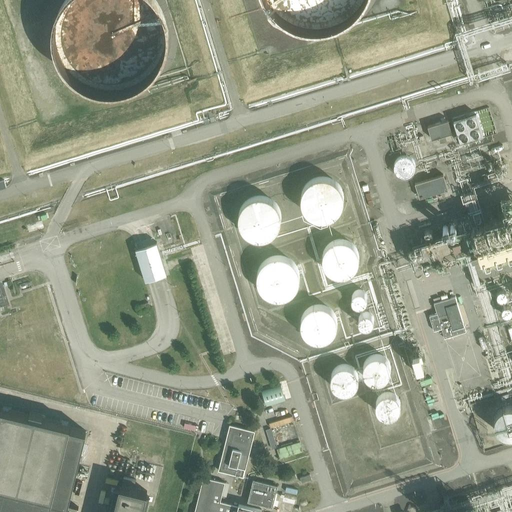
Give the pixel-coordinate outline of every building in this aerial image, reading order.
[(170,39),(170,33),(170,28),(169,22),(168,17),(166,11),(164,6),(161,2),(160,0),(65,0),(64,3),(61,8),(59,13),(57,18),(56,24),(55,29),(55,35),(56,40),(57,46),(58,51),(61,56),(63,61),(66,66),(70,70),(73,74),(78,78),(82,81),(87,84),(92,86),(97,88),(103,89),(108,90),(114,90),(119,90),(125,89),(130,87),(135,85),(140,83),(145,80),(150,77),(154,73),(157,69),(161,64),(164,60),(166,55),(168,49),(169,44),(170,39)] [(269,0),(270,1),(274,6),(278,10),(282,14),(286,17),(291,20),(296,22),(302,24),(307,26),(313,26),(318,27),(324,26),(330,25),(335,24),(340,22),(345,20),(350,17),(355,13),(359,9),(363,5),(366,1),(366,0),(269,0)] [(475,108),(451,116),(461,148),(485,140),(475,108)] [(447,120),(427,126),(431,139),(437,137),(439,143),(446,141),(444,135),(451,133),(447,120)] [(414,165),(413,161),(411,158),(410,156),(408,155),(404,154),(402,154),(400,155),(398,156),(396,157),(395,159),(394,161),(393,162),(393,165),(394,169),(396,172),(399,174),(401,175),(403,175),(407,175),(409,174),(411,173),(413,169),(414,168),(414,165)] [(443,175),(414,184),(419,198),(447,189),(443,175)] [(346,208),(347,204),(346,200),(345,197),(343,193),(341,190),(338,188),(335,186),(331,185),(327,185),(324,185),(320,186),(317,187),(314,190),(311,192),(309,196),(308,199),(307,203),(307,207),(308,210),(310,214),(312,217),(314,219),(317,222),(321,223),(325,224),(328,224),(332,223),(336,222),(339,220),(342,218),(344,215),(345,211),(346,208)] [(280,227),(281,223),(281,220),(280,216),(278,213),(276,210),(273,207),(270,205),(266,204),(262,204),(259,204),(255,204),(251,206),(248,208),(246,211),(244,214),(242,217),(241,221),(241,225),(242,228),(243,232),(245,235),(248,238),(251,240),(254,242),(258,243),(262,243),(265,242),(269,241),(272,239),(275,237),(278,234),(279,231),(280,227)] [(462,242),(467,260),(509,248),(499,213),(424,236),(429,252),(462,242)] [(363,263),(364,260),(363,256),(362,252),(360,249),(358,246),(355,244),(352,242),(348,241),(344,240),(341,241),(337,242),(334,243),(331,245),(328,248),(326,251),(325,255),(324,259),(324,262),(325,266),(327,270),(329,273),(331,275),(334,277),(338,279),(342,280),(345,280),(349,279),(353,278),(356,276),(359,273),(361,270),(362,267),(363,263)] [(135,249),(145,281),(156,277),(167,274),(156,242),(146,246),(135,249)] [(298,279),(298,275),(297,271),(296,267),(294,264),(291,261),(288,259),(285,257),(281,256),(277,255),(273,256),(269,257),(265,259),(262,261),(260,264),(258,268),(257,272),(256,276),(256,279),(257,283),(259,287),(261,290),(264,293),(267,295),(271,296),(275,297),(279,297),(283,296),(287,295),(290,293),(293,290),(295,287),(297,283),(298,279)] [(366,299),(366,296),(366,293),(364,291),(362,289),(359,289),(357,289),(354,290),(353,292),(352,295),(352,298),(353,300),(355,302),(357,303),(360,303),(362,303),(364,301),(366,299)] [(508,299),(509,297),(508,295),(507,293),(506,292),(504,291),(501,291),(499,292),(498,293),(497,295),(496,297),(497,299),(498,301),(499,303),(501,303),(503,303),(506,303),(507,301),(508,299)] [(454,297),(433,304),(435,314),(429,316),(434,331),(440,328),(444,338),(465,332),(454,297)] [(149,309),(148,303),(138,305),(139,311),(149,309)] [(337,325),(337,321),(336,318),(335,315),(334,312),(331,309),(329,307),(326,305),(322,304),(319,304),(315,304),(312,305),(309,307),(306,309),(304,311),(302,314),(301,318),(300,321),(300,324),(301,328),(303,331),(304,334),(307,336),(310,338),(313,340),(317,340),(320,340),(323,340),(327,338),(330,337),(332,334),(334,331),(336,328),(337,325)] [(511,308),(510,308),(508,307),(506,307),(504,308),(502,310),(501,312),(501,315),(502,317),(504,318),(506,319),(508,320),(510,319),(511,317),(511,308)] [(374,322),(374,320),(373,317),(372,315),(369,314),(367,313),(364,314),(362,315),(360,317),(359,320),(360,322),(361,325),(363,327),(365,328),(368,328),(371,327),(373,325),(374,322)] [(390,371),(390,368),(390,365),(389,363),(388,361),(386,359),(384,357),(382,356),(379,355),(377,355),(374,355),(371,356),(369,357),(367,359),(365,361),(364,363),(363,366),(363,368),(364,371),(364,374),(366,376),(367,378),(369,380),(372,381),(374,382),(377,382),(380,382),(382,381),(385,379),(387,378),(388,376),(390,373),(390,371)] [(358,381),(358,378),(358,376),(357,373),(356,371),(354,369),(352,367),(350,366),(347,365),(345,365),(342,365),(340,366),(337,367),(335,368),(333,370),(332,372),(331,375),(331,377),(331,380),(331,382),(332,385),(333,387),(335,389),(337,390),(340,391),(342,392),(345,392),(347,392),(350,391),(352,389),(354,388),(356,386),(357,383),(358,381)] [(274,377),(255,383),(259,398),(278,392),(274,377)] [(401,407),(402,404),(401,401),(400,399),(399,396),(397,394),(395,393),(393,392),(390,391),(388,391),(385,391),(383,392),(380,393),(378,395),(376,397),(375,399),(375,402),(374,404),(375,407),(375,410),(377,412),(378,414),(380,416),(383,417),(385,418),(388,418),(391,418),(393,417),(396,415),(398,414),(399,412),(401,409),(401,407)] [(0,511),(65,511),(86,431),(69,427),(70,425),(0,407),(0,511)] [(511,410),(508,410),(505,410),(502,411),(500,413),(498,415),(496,417),(495,419),(494,422),(494,425),(494,428),(495,430),(496,433),(498,435),(500,437),(503,438),(505,439),(508,439),(511,439),(511,438),(511,410)] [(255,431),(230,425),(226,440),(219,470),(244,476),(255,431)] [(270,429),(265,430),(271,449),(276,448),(270,429)] [(300,442),(276,449),(279,459),(303,452),(300,442)] [(294,473),(284,477),(286,482),(296,478),(294,473)] [(220,501),(221,496),(225,497),(229,484),(224,483),(224,482),(203,477),(193,511),(260,511),(261,509),(238,503),(237,506),(220,501)] [(272,508),(277,486),(252,480),(247,502),(272,508)] [(141,511),(147,491),(119,485),(112,511),(141,511)]
